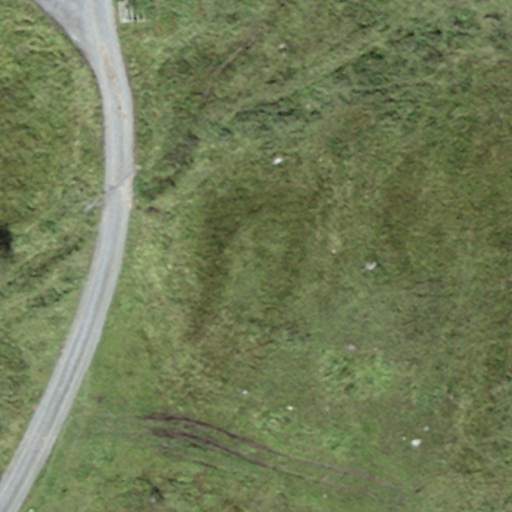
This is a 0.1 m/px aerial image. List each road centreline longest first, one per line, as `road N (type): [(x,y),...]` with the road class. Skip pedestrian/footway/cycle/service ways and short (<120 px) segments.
road 1 (track): [(0,509),(59,406),(116,249),(126,159),(104,53),(103,0)]
road 2 (track): [(4,502),(104,464),(173,451),(223,461),(351,511)]
